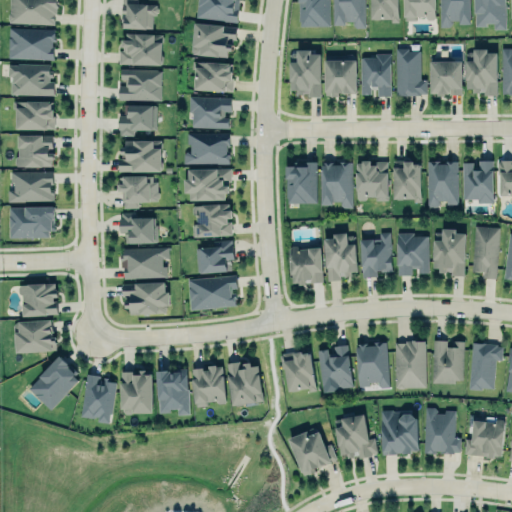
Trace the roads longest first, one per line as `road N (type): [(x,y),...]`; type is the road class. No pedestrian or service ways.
road 1 (residential): [(90,344),(338,311),(511,310)]
road 2 (residential): [(89,0),(90,344)]
road 3 (residential): [(269,0),(262,182),(273,320)]
road 4 (residential): [(263,125),(511,125)]
road 5 (residential): [(511,498),(390,489),(303,511)]
